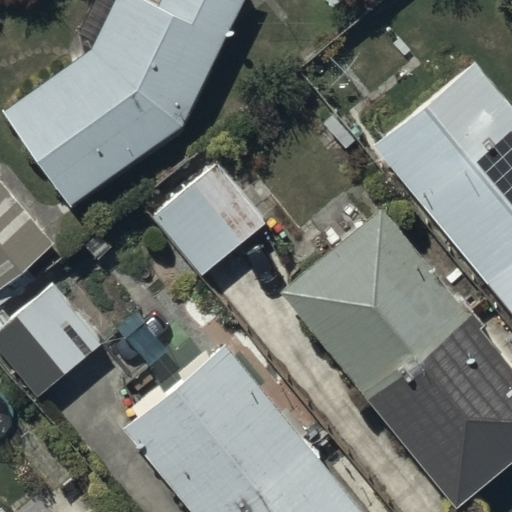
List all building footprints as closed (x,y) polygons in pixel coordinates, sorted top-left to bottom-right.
[(79,47),(0,101),(0,109),(65,202),(178,123),(238,0),(89,0),(75,29),(79,47)] [(511,107),(468,55),(369,141),(511,312),(511,107)] [(215,157),(149,211),(199,270),(263,216),(215,157)] [(0,181),(0,279),(48,239),(0,181)] [(511,371),(377,204),(276,284),(452,501),(511,452),(511,371)] [(50,280),(0,323),(0,352),(34,392),(99,338),(50,280)] [(359,511),(220,338),(122,422),(193,511),(359,511)]
